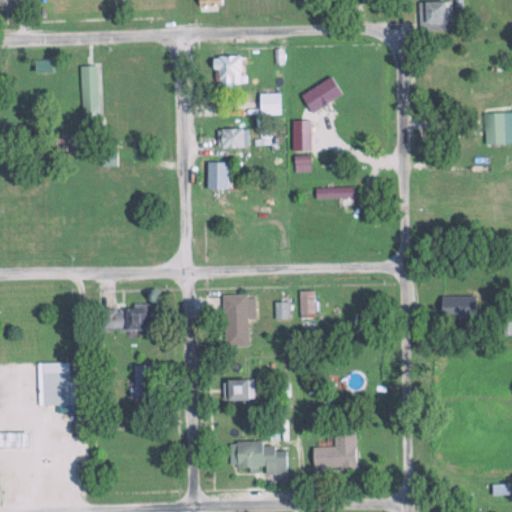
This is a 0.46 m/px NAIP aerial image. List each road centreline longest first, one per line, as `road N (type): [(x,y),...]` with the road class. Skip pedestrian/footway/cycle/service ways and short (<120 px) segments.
road 1 (residential): [(191,511),(177,34)]
road 2 (residential): [(409,511),(399,46)]
road 3 (residential): [(406,266),(0,276)]
road 4 (residential): [(399,46),(372,27),(0,40)]
road 5 (residential): [(46,511),(409,503)]
